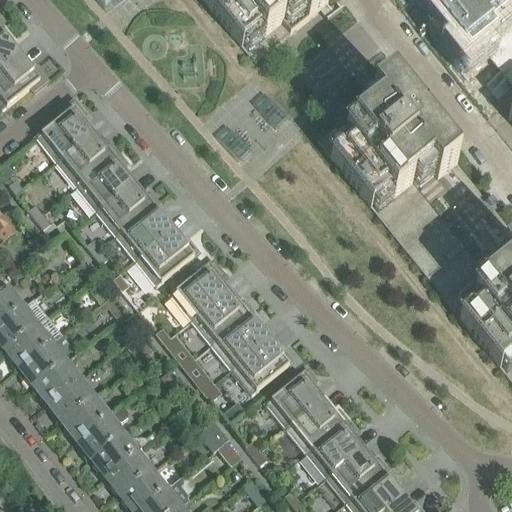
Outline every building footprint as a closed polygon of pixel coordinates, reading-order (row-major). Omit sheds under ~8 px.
[(104,0),(98,0),(95,3),(104,12),(110,6),(104,0)] [(199,0),(253,67),(283,43),(314,18),(319,14),(327,24),(342,11),(341,10),(333,16),(320,0),(199,0)] [(511,0),(413,0),(439,32),(511,122),(511,0)] [(12,43),(4,33),(3,32),(2,33),(0,34),(0,75),(18,61),(7,47),(12,43)] [(34,70),(29,74),(18,61),(0,75),(0,115),(1,116),(30,93),(33,97),(47,86),(34,70)] [(390,71),(389,70),(374,83),(382,92),(377,96),(344,122),(316,145),(511,387),(511,237),(491,212),(435,142),(446,133),(422,103),(411,112),(383,77),(390,71)] [(263,95),(250,106),(276,136),(289,125),(263,95)] [(82,124),(87,121),(74,105),(61,116),(64,120),(35,144),(55,169),(93,138),(82,124)] [(226,128),(214,139),(241,168),(253,158),(226,128)] [(109,148),(104,152),(93,138),(55,169),(75,193),(118,159),(109,148)] [(122,174),(127,170),(118,159),(75,193),(95,218),(133,187),(122,174)] [(15,201),(22,195),(15,186),(8,191),(15,201)] [(149,197),(144,201),(133,187),(95,218),(115,243),(157,208),(149,197)] [(162,223),(166,219),(157,208),(115,243),(135,267),(173,237),(162,223)] [(35,226),(42,220),(34,211),(27,216),(35,226)] [(0,243),(2,246),(12,238),(14,237),(0,220),(0,243)] [(42,235),(49,230),(42,220),(35,226),(42,235)] [(188,247),(184,250),(173,237),(135,267),(155,292),(198,258),(188,247)] [(92,261),(99,255),(92,245),(85,251),(92,261)] [(44,254),(32,264),(37,271),(52,259),(47,252),(44,254)] [(100,270),(107,265),(99,255),(92,261),(100,270)] [(77,272),(84,281),(91,275),(84,267),(77,272)] [(217,282),(222,278),(212,267),(170,301),(190,326),(228,296),(217,282)] [(13,276),(9,280),(15,289),(24,282),(20,277),(13,276)] [(120,295),(127,289),(119,280),(112,285),(120,295)] [(0,283),(0,295),(2,299),(9,294),(0,283)] [(100,287),(87,297),(98,310),(111,300),(100,287)] [(0,328),(25,310),(16,298),(15,300),(10,293),(9,294),(2,299),(0,300),(0,328)] [(244,306),(239,310),(228,296),(190,326),(210,351),(252,317),(244,306)] [(98,310),(97,312),(102,318),(107,314),(117,326),(126,319),(111,301),(111,300),(98,310)] [(5,355),(47,322),(32,304),(25,310),(0,328),(0,353),(0,354),(4,354),(5,355)] [(257,331),(261,328),(252,317),(210,351),(230,376),(268,345),(257,331)] [(61,340),(47,322),(5,355),(6,357),(6,361),(18,376),(54,346),(61,340)] [(127,347),(139,337),(134,331),(122,341),(127,347)] [(162,349),(169,343),(162,334),(155,339),(162,349)] [(129,346),(124,351),(129,357),(134,353),(141,348),(140,346),(137,342),(130,348),(129,346)] [(170,358),(177,353),(169,343),(162,349),(170,358)] [(283,355),(279,359),(268,345),(230,376),(250,401),(293,367),(283,355)] [(54,346),(18,376),(30,391),(33,391),(34,392),(66,366),(60,359),(62,357),(54,346)] [(73,372),(72,373),(66,366),(34,392),(35,393),(35,397),(46,412),(83,383),(83,382),(73,372)] [(312,391),(317,387),(307,375),(265,410),(285,435),(323,404),(312,391)] [(167,376),(159,383),(165,390),(173,383),(167,376)] [(83,383),(46,412),(58,427),(62,428),(63,428),(96,403),(89,395),(91,394),(89,391),(83,383)] [(201,398),(208,393),(201,383),(194,389),(201,398)] [(208,393),(201,398),(209,408),(216,402),(208,393)] [(102,408),(100,409),(96,403),(63,428),(64,430),(63,433),(75,448),(111,419),(102,408)] [(339,414),(334,418),(323,404),(285,435),(305,459),(348,425),(339,414)] [(126,423),(127,418),(121,412),(111,419),(75,448),(87,464),(90,464),(92,465),(124,439),(118,431),(120,430),(117,427),(121,426),(126,423)] [(352,440),(356,436),(348,425),(305,459),(325,484),(363,454),(352,440)] [(225,445),(224,447),(210,430),(201,437),(215,454),(213,455),(215,456),(227,447),(225,445)] [(140,456),(157,442),(152,436),(144,442),(142,442),(139,442),(135,442),(131,443),(127,444),(124,439),(92,465),(93,467),(92,471),(104,485),(140,456)] [(222,465),(234,455),(227,447),(215,456),(222,465)] [(252,462),(259,456),(251,447),(244,452),(252,462)] [(378,463),(374,467),(363,454),(325,484),(344,509),(387,474),(378,463)] [(148,466),(144,460),(140,456),(104,485),(115,500),(120,500),(121,502),(153,476),(147,468),(148,466)] [(259,471),(266,466),(259,456),(252,462),(259,471)] [(391,489),(396,485),(387,474),(344,509),(347,511),(390,511),(402,503),(391,489)] [(160,481),(158,483),(153,476),(121,502),(122,503),(121,507),(125,511),(144,511),(169,493),(169,492),(160,481)] [(182,489),(183,485),(180,483),(169,492),(169,493),(144,511),(181,511),(188,506),(187,504),(187,500),(179,491),(182,489)] [(254,485),(243,494),(249,501),(260,492),(254,485)] [(291,511),(298,506),(290,496),(283,502),(291,511)] [(269,503),(260,510),(261,511),(275,511),(276,511),(269,503)] [(409,511),(402,503),(390,511),(409,511)]
